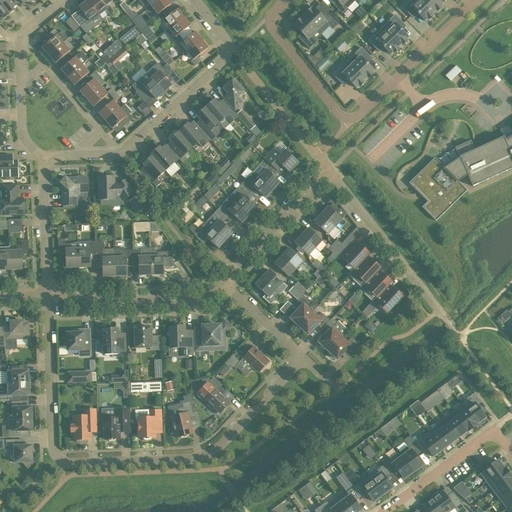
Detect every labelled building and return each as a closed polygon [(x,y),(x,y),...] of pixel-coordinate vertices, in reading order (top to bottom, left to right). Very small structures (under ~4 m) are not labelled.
[(6,1),(6,0),(0,0),(0,13),(4,18),(13,11),(6,1)] [(88,0),(87,1),(99,15),(107,9),(105,6),(109,3),(113,0),(88,0)] [(169,0),(159,0),(151,7),(157,15),(172,3),(169,0)] [(342,15),(355,2),(353,0),(335,0),(338,2),(333,6),(342,15)] [(432,15),(433,13),(420,0),(411,0),(408,3),(407,3),(402,7),(411,16),(415,12),(425,21),(427,19),(428,20),(432,15)] [(420,0),(433,13),(435,11),(436,12),(441,7),(440,6),(442,4),(438,0),(420,0)] [(90,22),(99,15),(87,1),(79,7),(81,10),(77,13),(76,12),(71,17),(79,27),(84,23),(86,25),(90,22)] [(123,10),(127,7),(124,2),(119,5),(123,10)] [(127,7),(123,10),(127,15),(131,11),(127,7)] [(303,17),(321,35),(329,27),(332,30),(338,25),(326,13),(321,18),(312,8),(303,17)] [(169,30),(184,18),(177,10),(162,21),(169,29),(169,30)] [(385,32),(399,46),(401,45),(402,45),(407,41),(406,40),(408,38),(398,28),(403,24),(395,15),(390,20),(394,24),(385,32)] [(143,22),(139,16),(132,21),(136,27),(143,22)] [(320,35),(321,35),(303,17),(294,26),(303,36),(299,40),(309,50),(317,42),(312,37),(317,32),(320,35)] [(174,44),(181,38),(178,35),(190,26),(184,18),(169,30),(169,29),(164,33),(173,45),(174,43),(174,44)] [(145,29),(141,33),(145,38),(150,44),(156,38),(148,27),(145,29)] [(379,52),(384,48),(390,55),(392,53),(393,54),(398,49),(397,48),(399,46),(385,32),(382,28),(373,37),(373,36),(368,41),(379,52)] [(187,52),(201,41),(195,32),(183,42),(181,38),(174,44),(183,55),(186,52),(187,52)] [(86,42),(90,39),(86,34),(82,38),(86,42)] [(63,43),(62,43),(56,36),(42,48),(49,56),(63,43)] [(124,48),(130,42),(125,37),(120,42),(124,48)] [(90,39),(86,42),(90,47),(94,43),(90,39)] [(63,43),(49,56),(55,64),(70,51),(73,48),(66,40),(62,43),(63,43)] [(201,41),(187,52),(192,60),(190,61),(194,67),(201,62),(197,57),(208,49),(201,41)] [(159,56),(163,52),(159,47),(155,51),(159,56)] [(115,55),(110,60),(114,65),(127,54),(123,48),(115,55)] [(350,66),(364,80),(366,78),(367,79),(372,75),(371,74),(373,72),(364,62),(369,57),(360,48),(355,53),(359,57),(350,66)] [(110,60),(115,55),(110,49),(104,54),(110,60)] [(167,64),(168,66),(174,62),(165,51),(163,52),(159,56),(166,65),(167,64)] [(67,78),(82,65),(81,65),(88,60),(81,52),(61,70),(67,78)] [(105,64),(109,60),(105,56),(101,60),(105,64)] [(309,61),(314,66),(319,61),(314,56),(309,61)] [(109,60),(105,64),(108,69),(113,65),(109,60)] [(175,74),(168,66),(167,64),(166,65),(161,69),(163,71),(161,73),(159,71),(151,78),(163,92),(171,85),(167,80),(169,78),(170,79),(175,74)] [(82,65),(67,78),(74,85),(88,73),(82,65)] [(339,69),(333,75),(342,83),(346,79),(356,89),(358,87),(358,88),(363,83),(363,82),(364,80),(350,66),(342,73),(339,69)] [(451,81),(461,71),(455,66),(445,76),(450,82),(451,81)] [(151,78),(146,73),(131,86),(136,92),(135,93),(144,102),(149,98),(148,97),(151,95),(155,100),(163,92),(151,78)] [(86,99),(100,87),(94,79),(79,92),(86,99)] [(244,90),(235,80),(232,82),(232,81),(223,89),(228,95),(223,98),(234,111),(243,103),(238,97),(243,93),(242,92),(244,90)] [(100,87),(86,99),(93,107),(107,95),(100,87)] [(111,97),(115,93),(112,88),(107,92),(111,97)] [(115,93),(111,97),(115,101),(119,98),(115,93)] [(205,108),(219,123),(224,118),(229,124),(237,117),(228,107),(224,111),(214,100),(211,100),(209,102),(209,105),(205,108)] [(105,121),(119,109),(112,101),(98,113),(105,121)] [(213,128),(219,123),(205,108),(201,112),(198,112),(196,114),(196,116),(200,121),(196,125),(210,140),(211,141),(219,134),(213,128)] [(119,109),(105,121),(112,129),(122,120),(126,124),(132,119),(128,114),(126,117),(119,109)] [(250,130),(255,126),(241,110),(236,115),(250,130)] [(202,147),(210,140),(196,125),(193,122),(189,126),(187,124),(178,132),(192,148),(197,143),(202,147)] [(187,152),(192,148),(178,132),(170,140),(171,142),(167,146),(178,159),(183,164),(190,158),(190,156),(187,152)] [(511,132),(511,136),(505,141),(503,137),(496,141),(483,147),(474,150),(470,141),(455,148),(459,158),(446,167),(444,168),(434,158),(409,183),(417,192),(422,197),(427,202),(422,207),(435,221),(466,191),(457,181),(467,175),(472,187),(496,176),(511,168),(511,132)] [(250,145),(256,139),(251,134),(245,140),(250,145)] [(255,140),(255,141),(254,142),(251,145),(254,148),(254,149),(259,144),(255,140)] [(178,159),(167,146),(166,145),(161,149),(159,147),(150,155),(165,171),(178,159)] [(264,159),(274,168),(279,163),(289,173),(298,163),(290,156),(292,154),(286,148),(285,150),(284,150),(279,155),(273,149),(264,159)] [(11,162),(11,156),(0,155),(0,177),(17,177),(17,162),(11,162)] [(157,179),(165,171),(150,155),(151,156),(143,164),(144,166),(140,170),(156,188),(161,183),(157,179)] [(269,173),(274,168),(264,159),(252,172),(272,190),(280,183),(269,173)] [(221,176),(231,165),(226,160),(215,171),(221,176)] [(265,198),(272,190),(252,172),(241,185),(250,194),(255,189),(265,198)] [(85,178),(85,177),(65,178),(60,183),(61,184),(62,206),(76,205),(76,196),(80,192),(87,192),(87,178),(85,178)] [(114,184),(114,177),(98,177),(99,200),(114,199),(114,197),(119,197),(123,200),(133,193),(124,180),(119,184),(114,184)] [(197,211),(219,189),(214,184),(195,204),(187,197),(182,202),(189,209),(192,206),(197,211)] [(246,198),(250,194),(241,185),(229,197),(249,216),(256,208),(246,198)] [(17,200),(16,186),(2,186),(3,200),(1,200),(1,215),(24,214),(23,199),(17,200)] [(137,214),(145,208),(136,196),(128,202),(133,209),(137,214)] [(241,223),(249,216),(229,197),(217,210),(227,219),(231,214),(241,223)] [(321,215),(334,227),(342,220),(328,207),(321,215)] [(222,223),(227,219),(217,210),(205,222),(225,241),(232,233),(222,223)] [(327,235),(334,227),(321,215),(314,222),(327,235)] [(218,249),(225,241),(205,222),(194,235),(202,245),(207,239),(218,249)] [(301,236),(315,248),(322,241),(308,228),(301,236)] [(308,256),(315,248),(301,236),(294,243),(308,256)] [(341,253),(351,242),(346,238),(341,244),(336,240),(332,245),(341,253)] [(78,267),(77,249),(70,249),(70,244),(65,244),(64,239),(58,240),(58,254),(65,254),(66,268),(78,267)] [(9,252),(10,270),(22,269),(21,255),(28,255),(28,241),(21,241),(21,246),(16,246),(16,251),(9,252)] [(115,276),(114,258),(113,249),(104,250),(103,241),(95,242),(96,261),(102,260),(102,276),(115,276)] [(353,269),(368,253),(355,241),(340,256),(353,269)] [(90,261),(96,261),(95,242),(87,242),(87,249),(77,249),(78,267),(90,267),(90,261)] [(331,264),(341,253),(332,245),(328,249),(333,254),(327,260),(331,264)] [(139,275),(151,275),(150,248),(140,249),(140,250),(132,250),(133,267),(138,267),(139,275)] [(150,248),(151,275),(163,274),(163,268),(174,267),(174,264),(180,260),(172,248),(166,252),(157,253),(154,250),(154,248),(150,248)] [(282,257),(295,269),(302,262),(289,249),(282,257)] [(126,267),(133,267),(132,250),(124,251),(124,258),(114,258),(115,276),(127,276),(126,267)] [(0,269),(10,270),(9,252),(0,251),(0,269)] [(365,283),(379,268),(366,256),(368,253),(353,269),(351,271),(364,283),(365,283)] [(288,277),(295,269),(282,257),(274,264),(288,277)] [(311,264),(317,270),(321,274),(326,269),(316,260),(311,264)] [(376,298),(390,282),(378,270),(379,268),(365,283),(364,283),(360,288),(365,293),(368,290),(376,297),(376,298)] [(262,278),(280,294),(287,287),(269,270),(262,278)] [(317,278),(320,275),(321,274),(317,270),(313,274),(317,278)] [(320,275),(317,278),(315,281),(323,288),(329,283),(320,275)] [(270,305),(280,294),(262,278),(255,285),(265,295),(263,298),(270,305)] [(333,278),(329,282),(335,288),(339,284),(333,278)] [(293,287),(302,295),(306,290),(297,282),(293,287)] [(376,298),(376,297),(373,300),(387,313),(402,297),(389,284),(391,282),(390,282),(376,298)] [(297,300),(302,295),(293,287),(288,292),(297,300)] [(299,327),(313,313),(313,312),(319,306),(313,301),(311,303),(302,295),(297,300),(294,304),(299,308),(290,318),(299,327)] [(284,314),(292,305),(288,301),(279,310),(284,314)] [(349,310),(353,305),(348,301),(344,306),(349,310)] [(322,329),(323,328),(330,321),(321,313),(317,317),(313,313),(299,327),(308,335),(317,325),(322,329)] [(341,337),(346,332),(332,319),(330,321),(323,328),(328,332),(318,342),(327,351),(341,337)] [(22,323),(22,321),(10,321),(10,323),(4,323),(4,350),(13,349),(13,339),(29,339),(28,322),(22,323)] [(224,334),(231,327),(225,321),(219,327),(219,325),(202,326),(203,337),(196,338),(196,350),(205,350),(205,346),(216,345),(217,349),(224,349),(224,342),(220,342),(220,335),(224,334)] [(185,331),(184,326),(169,327),(169,330),(165,334),(170,338),(170,348),(181,348),(181,356),(192,355),(191,331),(185,331)] [(152,337),(151,328),(134,328),(135,348),(151,348),(151,351),(161,351),(160,336),(152,337)] [(118,334),(118,329),(103,329),(104,355),(119,354),(119,352),(125,352),(125,334),(118,334)] [(84,339),(83,330),(74,330),(74,333),(66,333),(67,351),(83,350),(84,356),(90,356),(90,339),(84,339)] [(347,342),(341,337),(327,351),(337,360),(350,346),(356,351),(361,346),(351,338),(347,342)] [(242,369),(248,363),(258,372),(269,361),(253,347),(243,358),(237,365),(242,369)] [(230,369),(238,360),(233,356),(225,364),(230,369)] [(6,384),(29,383),(28,371),(17,371),(17,365),(6,366),(6,384)] [(111,382),(128,382),(127,371),(121,371),(121,373),(119,375),(111,375),(111,382)] [(68,382),(91,382),(91,372),(68,373),(68,382)] [(460,373),(447,381),(450,387),(464,378),(460,373)] [(220,413),(229,404),(229,403),(228,402),(223,397),(227,393),(225,391),(223,389),(224,387),(216,380),(211,386),(210,385),(200,395),(206,401),(209,403),(207,405),(217,414),(218,412),(220,413)] [(151,392),(161,392),(161,382),(150,383),(151,392)] [(7,402),(18,401),(17,395),(29,395),(29,383),(6,384),(7,395),(0,395),(0,401),(7,402)] [(129,383),(123,383),(121,385),(127,391),(129,389),(129,383)] [(139,393),(139,383),(130,384),(130,393),(139,393)] [(171,417),(173,428),(171,434),(175,436),(175,438),(192,434),(188,417),(195,415),(192,402),(191,395),(183,397),(184,401),(179,402),(180,404),(167,407),(169,417),(171,417)] [(418,400),(409,406),(416,416),(425,410),(418,400)] [(476,425),(477,425),(476,424),(485,418),(481,412),(482,411),(478,406),(477,407),(471,400),(462,406),(464,408),(476,425)] [(13,419),(32,419),(31,407),(19,407),(19,401),(18,401),(7,402),(8,413),(13,413),(13,419)] [(467,431),(467,432),(476,425),(464,408),(455,415),(456,417),(467,431)] [(129,432),(128,409),(114,409),(114,415),(109,415),(108,417),(108,418),(103,418),(103,430),(104,430),(104,439),(119,439),(119,433),(129,432)] [(83,410),(83,416),(73,417),(73,422),(71,422),(71,436),(73,436),(74,441),(76,440),(76,444),(88,444),(87,440),(90,440),(90,433),(96,433),(95,422),(95,410),(87,410),(83,410)] [(139,438),(155,437),(155,433),(162,433),(161,410),(152,411),(152,418),(138,418),(139,438)] [(456,417),(448,423),(459,437),(467,431),(456,417)] [(32,419),(13,419),(13,426),(8,426),(8,438),(20,437),(20,431),(32,431),(32,419)] [(459,437),(448,423),(439,429),(450,444),(459,437)] [(439,429),(431,436),(442,450),(450,444),(439,429)] [(442,450),(431,436),(428,432),(414,442),(422,452),(426,449),(433,457),(442,450)] [(422,465),(416,457),(422,452),(414,442),(410,436),(403,441),(408,447),(399,453),(413,472),(422,465)] [(14,446),(13,440),(5,440),(6,446),(13,446),(14,463),(21,463),(28,469),(33,463),(33,455),(32,456),(31,445),(14,446)] [(397,471),(403,479),(413,472),(399,453),(383,465),(391,475),(397,471)] [(479,474),(486,483),(505,469),(504,469),(497,461),(492,465),(491,464),(485,468),(486,469),(479,474)] [(392,488),(386,479),(391,475),(383,465),(368,476),(382,495),(392,488)] [(511,478),(505,469),(486,483),(493,492),(511,478)] [(342,473),(335,478),(340,484),(346,479),(342,473)] [(361,498),(366,494),(373,502),(382,495),(368,476),(353,488),(361,498)] [(511,479),(511,478),(493,492),(499,500),(511,490),(511,479)] [(298,491),(301,495),(307,490),(304,486),(298,491)] [(359,511),(361,510),(355,502),(361,498),(353,488),(338,499),(347,511),(359,511)] [(459,494),(464,499),(471,495),(466,489),(459,494)] [(511,490),(499,500),(499,501),(503,498),(509,506),(505,509),(511,504),(511,490)] [(439,494),(438,493),(432,498),(442,511),(448,511),(454,508),(456,511),(466,511),(467,511),(452,493),(446,497),(442,491),(439,494)] [(442,511),(432,498),(425,502),(426,503),(423,506),(427,511),(426,511),(442,511)] [(323,511),(347,511),(338,499),(329,506),(326,502),(320,506),(323,511)]
